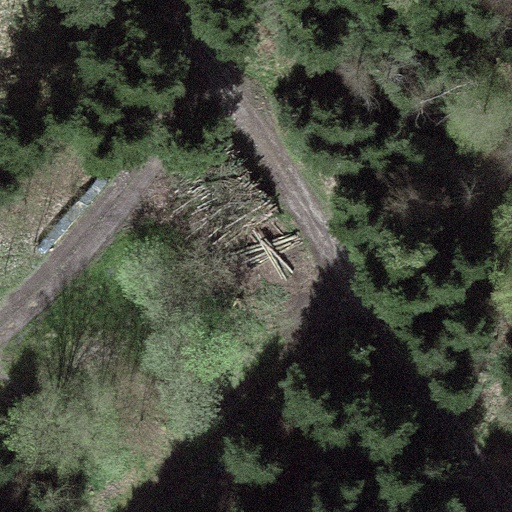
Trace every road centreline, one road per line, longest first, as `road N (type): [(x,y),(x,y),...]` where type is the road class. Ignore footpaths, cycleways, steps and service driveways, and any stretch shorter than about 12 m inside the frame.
road 1 (track): [(168,0),(511,497)]
road 2 (track): [(0,325),(224,80)]
road 3 (track): [(376,300),(159,511)]
